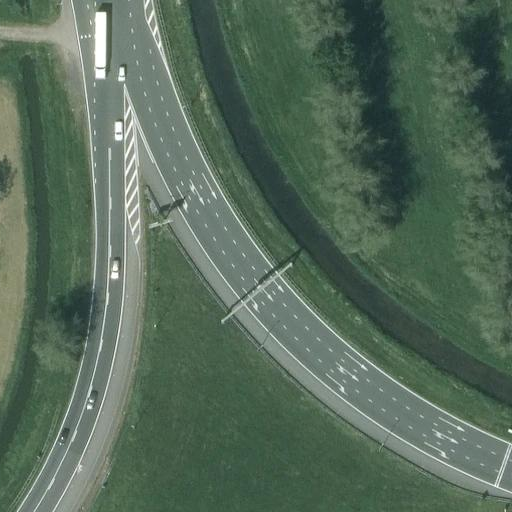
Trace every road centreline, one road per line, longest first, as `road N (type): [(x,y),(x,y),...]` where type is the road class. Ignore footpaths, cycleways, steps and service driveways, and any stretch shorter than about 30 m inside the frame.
road 1 (trunk): [(119,53),(204,207),(285,319),(337,371),(413,424),(511,470)]
road 2 (trunk): [(119,53),(104,349),(82,426),(38,511)]
